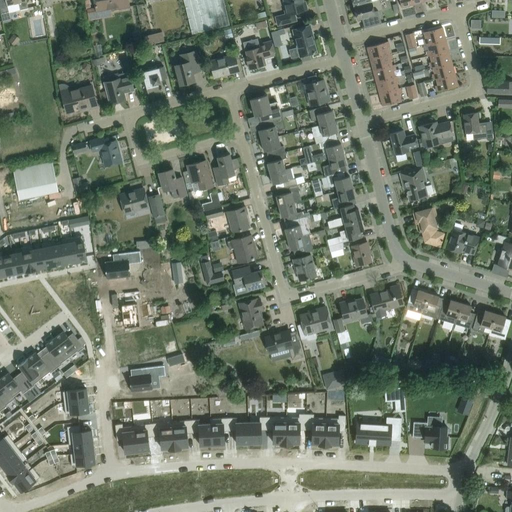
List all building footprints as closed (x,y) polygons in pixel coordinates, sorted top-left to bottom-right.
[(0,0),(0,11),(1,14),(9,12),(7,6),(19,3),(20,9),(20,10),(28,8),(26,0),(0,0)] [(94,0),(96,9),(87,11),(89,20),(98,18),(97,11),(113,8),(114,10),(129,7),(127,0),(94,0)] [(183,0),(192,34),(230,25),(223,0),(183,0)] [(275,17),(278,26),(286,23),(296,21),(294,13),(303,10),(301,4),(303,3),(302,0),(283,0),(287,14),(275,17)] [(364,28),(381,23),(378,11),(374,12),(371,1),(354,6),(357,19),(362,18),(364,28)] [(257,29),(267,27),(266,20),(256,23),(257,29)] [(470,20),(470,28),(478,29),(479,20),(470,20)] [(300,57),(301,56),(316,52),(313,40),(312,40),(309,25),(293,30),(297,47),(289,49),(291,58),(300,56),(300,57)] [(425,39),(423,39),(424,45),(427,44),(426,44),(445,39),(442,27),(423,32),(425,39)] [(233,37),(231,29),(223,30),(225,39),(233,37)] [(93,44),(101,42),(98,30),(90,32),(93,44)] [(153,39),(168,39),(168,30),(153,30),(153,39)] [(417,46),(413,32),(405,35),(409,48),(417,46)] [(15,46),(18,41),(13,36),(9,41),(15,46)] [(162,49),(169,46),(165,39),(158,43),(162,49)] [(426,44),(427,44),(428,50),(426,51),(427,56),(430,56),(430,55),(448,50),(445,39),(426,44)] [(259,47),(245,51),(247,57),(246,57),(249,69),(266,65),(264,58),(275,55),(271,41),(258,44),(259,47)] [(388,41),(367,47),(370,59),(389,54),(389,53),(387,47),(390,47),(388,41)] [(452,62),(448,50),(430,55),(430,56),(431,62),(429,62),(430,68),(433,67),(452,62)] [(175,65),(178,75),(180,84),(195,81),(193,73),(200,71),(199,66),(196,57),(195,51),(180,55),(183,63),(175,65)] [(370,59),(373,70),(392,65),(390,59),(393,58),(391,53),(389,53),(389,54),(370,59)] [(210,61),(212,68),(214,78),(239,71),(237,61),(235,54),(210,61)] [(84,61),(81,67),(87,70),(90,64),(84,61)] [(436,79),(455,74),(452,62),(433,67),(434,73),(432,74),(433,80),(436,79)] [(392,65),(373,70),(376,82),(395,77),(393,71),(396,70),(394,64),(392,65)] [(148,68),(149,70),(142,72),(144,78),(142,79),(144,87),(146,86),(148,93),(159,90),(158,83),(159,83),(160,81),(159,80),(167,78),(164,68),(164,66),(157,68),(156,65),(148,68)] [(103,77),(104,82),(107,94),(110,103),(125,99),(123,91),(133,88),(133,90),(134,90),(128,71),(118,74),(118,73),(103,77)] [(455,74),(436,79),(437,85),(435,86),(436,91),(458,86),(455,74)] [(376,82),(379,94),(398,89),(398,88),(396,82),(399,82),(397,76),(395,77),(376,82)] [(324,79),(304,85),(310,106),(329,101),(329,100),(328,100),(325,89),(326,89),(324,79)] [(487,81),(486,93),(511,94),(511,87),(504,87),(504,82),(487,81)] [(417,84),(418,86),(420,96),(427,94),(423,82),(417,84)] [(59,83),(62,93),(64,103),(67,112),(87,107),(88,109),(98,107),(95,97),(92,85),(70,91),(69,86),(68,85),(66,84),(63,83),(61,83),(59,83)] [(406,86),(407,89),(409,98),(417,96),(414,84),(406,86)] [(382,106),(401,101),(399,94),(402,93),(400,88),(398,88),(398,89),(379,94),(382,106)] [(261,123),(264,122),(281,118),(277,102),(269,104),(267,95),(250,99),(255,116),(259,115),(261,123)] [(318,119),(320,125),(335,121),(332,110),(328,111),(326,106),(317,108),(309,110),(312,121),(318,119)] [(465,133),(472,132),(473,139),(487,138),(487,140),(493,139),(492,132),(487,133),(486,124),(479,125),(477,113),(463,114),(464,124),(465,133)] [(258,130),(261,141),(278,136),(276,130),(285,128),(282,117),(281,118),(264,122),(265,128),(258,130)] [(335,132),(338,132),(335,121),(320,125),(312,127),(316,144),(319,143),(324,141),(337,138),(335,132)] [(427,148),(433,147),(434,144),(441,142),(441,144),(453,141),(452,135),(453,135),(452,131),(449,121),(437,124),(436,122),(419,126),(422,138),(418,139),(420,147),(424,146),(424,147),(425,146),(427,148)] [(403,130),(390,134),(397,161),(407,159),(405,152),(409,151),(408,148),(418,146),(415,134),(405,137),(403,130)] [(272,149),(273,155),(285,152),(283,146),(281,147),(278,136),(261,141),(264,151),(272,149)] [(101,149),(105,166),(122,161),(119,153),(117,153),(114,141),(116,141),(116,140),(105,143),(103,137),(90,141),(92,151),(101,149)] [(337,138),(324,141),(319,143),(321,148),(322,148),(324,153),(319,154),(321,160),(328,158),(343,154),(341,143),(338,144),(337,138)] [(73,145),(75,154),(87,151),(85,142),(73,145)] [(307,164),(313,162),(309,145),(302,147),(307,164)] [(422,150),(413,152),(417,168),(422,167),(426,166),(422,150)] [(285,169),(282,159),(287,158),(285,152),(273,155),(267,157),(268,162),(267,163),(270,173),(285,169)] [(234,169),(240,167),(238,158),(231,159),(230,154),(217,157),(220,169),(214,171),(218,185),(229,182),(227,176),(235,174),(234,169)] [(326,176),(344,171),(347,171),(345,165),(346,165),(343,154),(328,158),(330,164),(322,166),(325,176),(326,176)] [(186,183),(191,181),(194,191),(202,189),(213,186),(207,164),(201,165),(200,161),(187,165),(188,170),(183,172),(186,183)] [(52,162),(14,170),(20,199),(58,191),(52,162)] [(293,165),(296,175),(302,174),(299,164),(293,165)] [(431,185),(424,187),(422,177),(424,176),(422,167),(417,168),(400,173),(403,182),(405,181),(410,199),(433,193),(431,185)] [(294,178),(292,168),(285,169),(270,173),(273,184),(283,181),(285,187),(289,186),(297,184),(295,178),(294,178)] [(173,169),(159,172),(161,182),(163,190),(171,188),(173,198),(187,195),(182,177),(175,179),(173,169)] [(336,185),(337,191),(352,187),(349,176),(345,177),(344,171),(326,176),(329,187),(336,185)] [(72,179),(76,193),(90,189),(88,182),(82,183),(80,177),(72,179)] [(460,193),(462,186),(454,183),(451,193),(459,196),(460,193)] [(278,195),(276,195),(279,206),(294,202),(301,200),(297,184),(289,186),(285,187),(277,189),(278,195)] [(334,209),(340,207),(346,206),(345,200),(355,197),(352,187),(337,191),(339,197),(331,199),(334,209)] [(120,194),(125,213),(149,207),(144,188),(120,194)] [(159,194),(149,197),(154,216),(156,223),(166,221),(164,214),(159,194)] [(279,206),(282,217),(283,216),(285,222),(298,218),(298,219),(304,217),(302,211),(296,213),(294,202),(279,206)] [(329,228),(344,224),(361,220),(358,209),(355,210),(353,204),(346,206),(340,207),(343,217),(327,221),(329,228)] [(221,207),(211,209),(206,211),(208,218),(223,214),(221,207)] [(243,207),(227,211),(233,231),(249,227),(246,214),(245,214),(243,207)] [(423,210),(413,213),(416,224),(419,223),(420,225),(420,226),(421,232),(422,231),(425,242),(439,246),(441,242),(442,242),(443,240),(442,239),(443,234),(437,232),(436,231),(433,223),(435,222),(433,214),(435,213),(434,207),(423,210)] [(89,216),(78,218),(80,225),(90,223),(89,216)] [(285,228),(287,239),(311,233),(306,216),(304,217),(298,219),(298,218),(285,222),(286,228),(285,228)] [(329,246),(342,242),(363,237),(361,231),(364,230),(361,220),(344,224),(346,230),(339,231),(341,236),(327,239),(329,246)] [(463,225),(455,223),(447,248),(460,252),(461,250),(474,254),(479,237),(466,233),(461,231),(463,225)] [(311,233),(287,239),(290,250),(293,249),(294,255),(314,250),(309,233),(311,233)] [(496,234),(494,240),(504,243),(497,265),(511,269),(511,243),(509,242),(510,238),(496,234)] [(82,235),(72,237),(77,262),(87,260),(82,235)] [(234,248),(238,262),(258,257),(255,247),(253,247),(249,235),(240,238),(227,241),(229,249),(234,248)] [(72,237),(61,239),(62,244),(63,244),(67,264),(77,262),(72,237)] [(52,241),(41,243),(42,248),(43,248),(46,267),(56,265),(53,246),(52,241)] [(344,248),(342,242),(329,246),(330,252),(344,248)] [(367,242),(357,244),(352,246),(355,255),(354,256),(356,265),(371,261),(367,248),(369,248),(367,242)] [(53,246),(56,265),(56,266),(67,264),(63,244),(62,244),(53,246)] [(32,245),(21,247),(22,252),(23,252),(26,271),(37,269),(36,269),(33,250),(32,245)] [(33,250),(36,269),(37,269),(46,267),(43,248),(42,248),(33,250)] [(107,278),(131,276),(129,263),(141,262),(140,251),(119,253),(120,260),(114,261),(105,262),(107,278)] [(22,252),(13,254),(16,273),(26,271),(23,252),(22,252)] [(3,256),(6,275),(16,273),(13,254),(3,256)] [(213,274),(208,255),(200,257),(207,285),(224,280),(222,271),(213,274)] [(311,255),(303,257),(293,259),(296,272),(297,272),(300,280),(316,276),(311,255)] [(222,271),(220,262),(213,264),(215,273),(222,271)] [(249,267),(249,266),(232,271),(236,284),(234,285),(236,294),(248,291),(247,289),(265,285),(261,270),(249,273),(247,267),(249,267)] [(169,269),(160,270),(162,286),(171,285),(169,269)] [(403,305),(398,287),(370,294),(373,304),(375,312),(376,312),(377,316),(386,314),(384,309),(403,304),(403,305)] [(418,289),(417,290),(412,288),(409,298),(406,309),(422,314),(428,293),(418,289)] [(140,327),(137,303),(137,304),(136,300),(141,300),(140,291),(123,293),(124,302),(126,302),(126,305),(121,305),(122,314),(123,320),(124,329),(140,327)] [(428,293),(422,314),(438,319),(444,299),(439,297),(439,296),(428,293)] [(256,298),(239,303),(246,328),(263,324),(259,311),(263,310),(260,298),(256,299),(256,298)] [(367,315),(365,308),(363,298),(349,302),(348,300),(340,303),(345,322),(359,318),(361,324),(373,320),(371,314),(367,315)] [(444,299),(438,319),(454,324),(461,303),(450,299),(450,300),(444,299)] [(470,312),(471,306),(461,303),(454,324),(471,329),(475,314),(470,312)] [(315,330),(331,326),(328,316),(326,306),(314,310),(314,312),(300,316),(302,323),(297,325),(301,340),(306,338),(306,340),(308,341),(316,339),(317,337),(315,330)] [(485,326),(491,328),(495,313),(485,310),(484,312),(478,310),(475,320),(472,329),(483,333),(485,326)] [(506,316),(495,313),(491,328),(489,334),(505,339),(511,320),(505,318),(506,316)] [(334,320),(337,333),(337,332),(340,344),(351,341),(347,329),(344,330),(341,318),(334,320)] [(402,322),(375,329),(376,334),(400,328),(402,322)] [(144,358),(142,339),(151,338),(150,328),(129,332),(130,339),(124,340),(127,360),(144,358)] [(259,330),(239,335),(241,340),(260,335),(259,330)] [(292,342),(289,330),(265,336),(269,353),(289,348),(292,359),(304,356),(302,349),(299,340),(292,342)] [(64,331),(55,337),(69,356),(77,350),(78,352),(84,347),(73,333),(68,336),(64,331)] [(50,350),(45,353),(56,368),(62,364),(61,363),(69,356),(55,337),(46,344),(50,350)] [(179,351),(177,344),(166,348),(168,355),(179,351)] [(36,351),(27,358),(42,377),(50,371),(51,372),(56,368),(45,353),(40,357),(36,351)] [(380,363),(371,361),(369,368),(386,372),(390,359),(381,357),(380,363)] [(23,371),(18,374),(29,389),(35,384),(34,383),(42,377),(27,358),(18,365),(23,371)] [(406,364),(393,360),(391,367),(404,371),(406,364)] [(75,364),(64,373),(67,377),(78,369),(75,364)] [(152,388),(151,377),(159,376),(166,375),(164,365),(141,368),(141,374),(131,376),(129,376),(131,391),(152,389),(152,388)] [(343,369),(332,371),(337,387),(347,384),(343,369)] [(58,371),(53,375),(57,380),(62,377),(58,371)] [(9,372),(0,378),(0,379),(13,396),(21,390),(23,393),(29,389),(18,374),(13,378),(9,372)] [(0,407),(1,410),(7,405),(6,404),(14,398),(13,396),(0,379),(0,407)] [(42,392),(35,384),(29,389),(32,393),(35,397),(42,392)] [(466,386),(460,404),(471,407),(477,390),(466,386)] [(404,387),(394,387),(394,388),(395,400),(396,411),(406,411),(404,387)] [(87,388),(63,391),(64,402),(88,399),(87,388)] [(32,393),(29,389),(23,393),(29,401),(35,397),(32,393)] [(88,399),(64,402),(65,413),(89,411),(88,399)] [(286,416),(286,444),(293,444),(293,443),(299,443),(300,429),(306,429),(306,413),(299,413),(299,416),(286,416)] [(306,413),(306,429),(312,430),(312,443),(318,443),(318,444),(325,444),(326,417),(314,417),(314,414),(306,413)] [(326,417),(325,444),(332,445),(332,444),(338,444),(339,431),(345,431),(346,415),(338,415),(338,418),(326,417)] [(260,421),(248,421),(249,443),(261,443),(261,429),(267,429),(267,416),(259,416),(260,421)] [(286,416),(267,416),(267,429),(273,429),(273,443),(280,443),(280,444),(286,444),(286,416)] [(229,417),(210,418),(210,423),(211,423),(212,444),(224,444),(224,430),(230,430),(229,417)] [(237,417),(229,417),(230,430),(236,430),(237,443),(249,443),(248,421),(237,422),(237,417)] [(357,422),(356,442),(369,443),(369,444),(370,443),(375,443),(375,444),(376,445),(376,443),(390,444),(390,439),(399,440),(400,440),(401,417),(400,417),(400,418),(400,419),(396,419),(396,417),(391,417),(390,424),(386,424),(357,422)] [(192,419),(172,421),(175,448),(182,447),(181,447),(188,446),(187,433),(193,432),(192,419)] [(199,419),(192,419),(193,432),(199,432),(200,445),(212,444),(211,423),(210,423),(200,424),(199,419)] [(172,421),(153,423),(154,436),(160,435),(162,448),(168,448),(168,449),(175,448),(172,421)] [(425,422),(412,422),(412,437),(425,437),(425,441),(431,441),(431,446),(448,446),(448,435),(446,435),(446,425),(440,425),(431,425),(431,426),(426,426),(426,422),(425,422)] [(123,423),(115,424),(117,440),(124,439),(125,453),(137,451),(134,425),(123,426),(123,423)] [(153,423),(134,425),(137,451),(149,450),(148,436),(154,436),(153,423)] [(80,425),(67,426),(69,444),(74,444),(74,443),(93,441),(91,430),(81,431),(80,425)] [(8,434),(0,440),(0,454),(15,443),(8,434)] [(93,441),(74,443),(74,444),(75,453),(94,451),(93,441)] [(15,443),(0,454),(0,463),(2,466),(21,451),(15,443)] [(21,451),(2,466),(8,473),(8,474),(23,462),(23,463),(27,460),(21,451)] [(75,453),(70,453),(72,465),(82,464),(82,466),(90,465),(90,463),(95,462),(94,451),(75,453)] [(8,473),(7,474),(14,483),(14,482),(29,470),(23,463),(23,462),(8,474),(8,473)] [(29,470),(14,482),(21,491),(26,487),(27,489),(33,484),(32,483),(40,476),(33,467),(29,470)]
